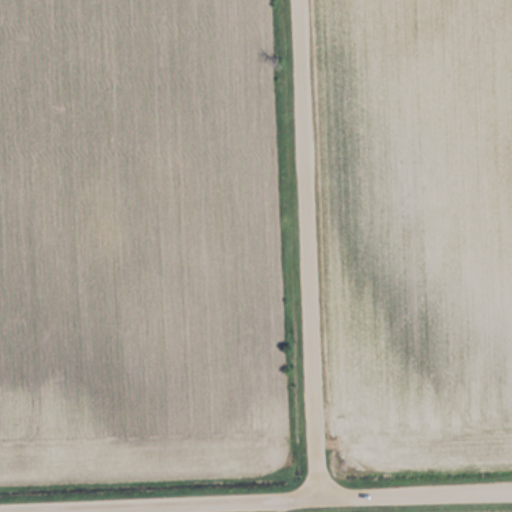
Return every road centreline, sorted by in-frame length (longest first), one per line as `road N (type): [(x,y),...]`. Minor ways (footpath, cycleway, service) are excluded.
road 1 (residential): [(511,488),(0,506)]
road 2 (residential): [(312,495),(294,0)]
